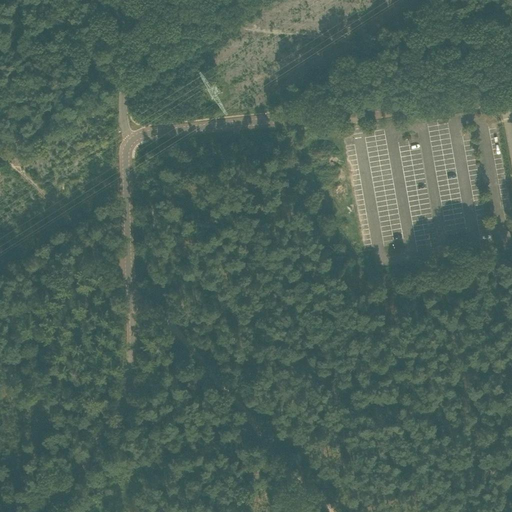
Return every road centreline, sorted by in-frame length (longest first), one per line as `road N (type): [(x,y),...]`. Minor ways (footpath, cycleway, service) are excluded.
road 1 (unclassified): [(42,511),(125,402),(130,141)]
road 2 (unclassified): [(130,141),(147,132),(419,102),(502,100)]
road 3 (track): [(127,280),(324,511)]
road 4 (unclassified): [(130,141),(118,0)]
